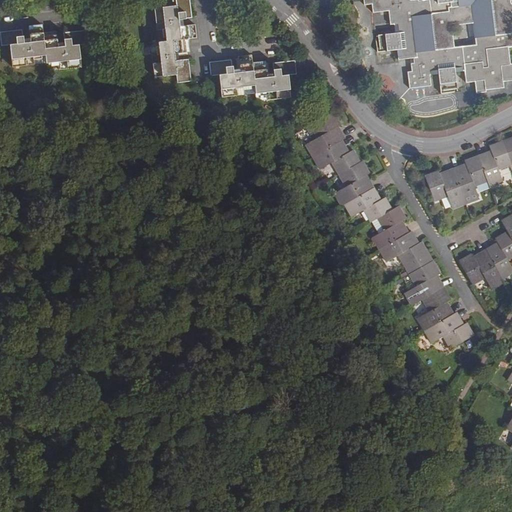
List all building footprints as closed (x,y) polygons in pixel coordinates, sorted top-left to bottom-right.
[(177,21),(182,21),(191,20),(188,0),(173,0),(175,7),(152,9),(155,30),(162,29),(164,43),(156,44),(158,57),(149,58),(152,78),(174,76),(175,84),(190,83),(187,61),(178,62),(174,62),(173,55),(177,55),(189,53),(188,40),(196,39),(194,26),(182,27),(178,28),(177,21)] [(429,0),(430,5),(419,6),(419,2),(418,0),(411,1),(410,0),(363,0),(364,1),(364,5),(372,4),(373,13),(389,11),(391,25),(394,25),(395,34),(379,36),(381,49),(378,50),(378,52),(397,50),(399,60),(416,58),(416,63),(411,64),(412,72),(408,73),(408,76),(410,88),(431,86),(429,76),(438,75),(440,92),(456,90),(455,73),(464,72),(465,83),(474,82),(475,94),(486,93),(485,90),(503,88),(503,82),(511,81),(511,64),(510,65),(508,49),(511,48),(511,4),(510,3),(510,0),(429,0)] [(23,44),(22,41),(21,31),(0,33),(0,47),(8,46),(10,68),(26,66),(31,66),(30,58),(44,57),(44,65),(58,64),(59,70),(79,68),(77,46),(85,46),(84,32),(62,34),(63,43),(63,48),(56,49),(56,44),(54,32),(41,34),(40,28),(27,29),(28,40),(29,44),(23,44)] [(30,58),(31,66),(44,65),(44,57),(30,58)] [(252,88),(254,96),(267,95),(268,101),(289,99),(286,77),(295,76),(293,63),(271,65),(272,74),(272,78),(265,79),(264,75),(263,63),(251,64),(250,63),(249,57),(236,59),(237,70),(238,74),(232,75),(231,71),(230,62),(207,65),(209,78),(217,77),(219,99),(240,97),(239,89),(252,88)] [(240,97),(254,96),(252,88),(239,89),(240,97)] [(305,144),(313,156),(341,140),(344,138),(337,126),(340,124),(333,112),(310,125),(317,137),(305,144)] [(511,137),(503,141),(511,164),(511,163),(511,137)] [(341,140),(313,156),(320,169),(332,162),(339,174),(360,162),(353,150),(348,153),(341,140)] [(491,151),(478,156),(487,181),(489,187),(503,182),(498,169),(509,165),(511,164),(503,141),(489,146),(491,151)] [(466,164),(453,169),(466,203),(479,198),(474,186),(487,181),(478,156),(464,161),(466,164)] [(360,162),(339,174),(346,186),(334,193),(341,206),(345,204),(373,188),(366,175),(369,173),(362,161),(360,162)] [(466,203),(453,169),(440,174),(438,171),(424,176),(434,201),(441,199),(448,196),(452,206),(452,209),(466,203)] [(373,188),(345,204),(352,216),(363,210),(371,222),(377,218),(392,210),(385,197),(380,200),(373,188)] [(448,196),(441,199),(445,209),(452,206),(448,196)] [(398,206),(392,210),(377,218),(384,230),(378,234),(372,237),(380,249),(408,233),(401,221),(405,219),(398,206)] [(511,214),(501,221),(508,232),(511,238),(511,210),(511,211),(511,212),(511,214)] [(377,218),(371,222),(378,234),(384,230),(377,218)] [(412,231),(408,233),(380,249),(387,262),(401,254),(408,266),(405,267),(409,274),(432,261),(422,242),(418,244),(412,231)] [(498,243),(486,250),(502,279),(511,273),(511,266),(508,259),(511,256),(511,238),(508,232),(495,239),(498,243)] [(502,279),(486,250),(474,257),(472,254),(459,261),(473,284),(485,277),(492,289),(504,282),(502,279)] [(432,261),(409,274),(416,286),(405,293),(412,305),(423,299),(444,287),(437,275),(439,273),(432,261)] [(444,287),(423,299),(430,311),(418,318),(425,331),(453,314),(446,302),(451,300),(444,287)] [(457,312),(453,314),(425,331),(432,343),(444,336),(451,348),(457,345),(474,335),(467,323),(464,324),(457,312)]
